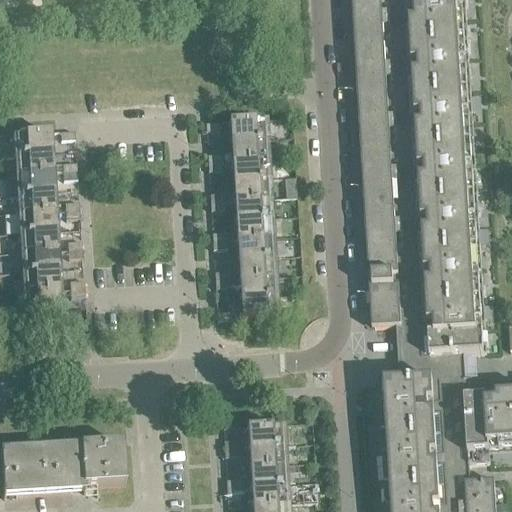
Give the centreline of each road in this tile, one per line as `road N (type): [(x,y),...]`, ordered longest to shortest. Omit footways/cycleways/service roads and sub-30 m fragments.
road 1 (unclassified): [(192,364),(293,364),(328,348),(339,318),(318,0)]
road 2 (residential): [(79,137),(177,131),(188,296)]
road 3 (unclassified): [(0,377),(145,367)]
road 4 (residential): [(152,511),(145,367)]
